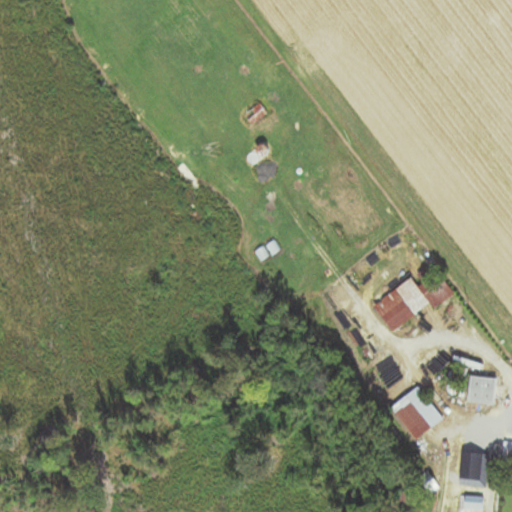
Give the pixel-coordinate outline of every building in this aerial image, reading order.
[(265,88),(208,20),(225,5),(282,73),(265,88)] [(239,108),(183,40),(200,26),(255,94),(239,108)] [(209,131),(155,62),(173,47),(227,117),(209,131)] [(242,115),(250,126),(268,113),(259,102),(242,115)] [(395,334),(374,307),(412,278),(421,289),(426,285),(418,274),(432,264),(456,294),(436,309),(431,302),(417,313),(419,315),(395,334)] [(494,404),(469,401),(472,377),(497,380),(494,404)] [(418,440),(393,408),(419,388),(444,419),(418,440)] [(502,461),(511,461),(511,442),(503,442),(502,461)] [(462,475),(481,477),(483,455),(464,454),(462,475)] [(481,511),(482,497),(458,497),(457,511),(481,511)]
